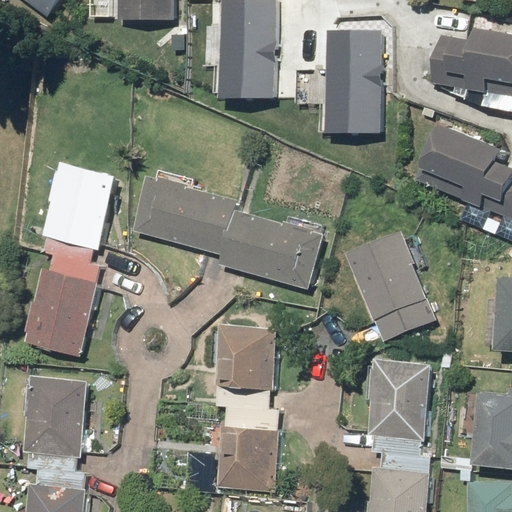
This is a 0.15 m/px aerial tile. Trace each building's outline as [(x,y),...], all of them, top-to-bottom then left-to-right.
[(23,0),(53,21),(68,0),(23,0)] [(124,0),(124,24),(180,24),(179,0),(124,0)] [(231,0),(235,97),(289,95),(285,0),(231,0)] [(511,0),(467,0),(467,3),(511,10),(511,0)] [(333,28),(337,128),(390,126),(387,26),(333,28)] [(511,37),(485,33),(483,42),(447,36),(439,87),(511,99),(511,37)] [(424,183),(488,210),(511,220),(511,171),(506,169),(511,154),(511,152),(449,125),(424,183)] [(54,241),(51,254),(60,256),(55,274),(51,273),(31,345),(86,360),(105,287),(101,286),(106,268),(98,266),(101,254),(103,254),(123,180),(69,166),(49,240),(54,241)] [(314,294),(329,238),(241,215),(245,203),(154,179),(139,235),(228,258),(225,270),(314,294)] [(406,235),(352,256),(388,347),(442,326),(406,235)] [(511,281),(508,281),(503,355),(511,355),(511,281)] [(282,332),(226,327),(221,390),(223,390),(222,409),(233,410),(231,430),(226,430),(221,491),(281,496),(286,434),(282,434),(284,413),(276,412),(278,394),(282,332)] [(387,455),(385,472),(376,471),(372,511),(432,511),(435,476),(433,476),(435,459),(426,458),(427,445),(431,445),(438,368),(381,363),(374,439),(378,439),(377,454),(387,455)] [(32,472),(43,473),(42,488),(38,488),(35,511),(90,511),(93,493),(89,492),(91,475),(81,474),(83,460),(88,461),(95,384),(38,378),(31,455),(33,455),(32,472)] [(511,397),(489,395),(481,469),(511,472),(511,397)] [(511,511),(511,483),(480,483),(479,511),(511,511)]
